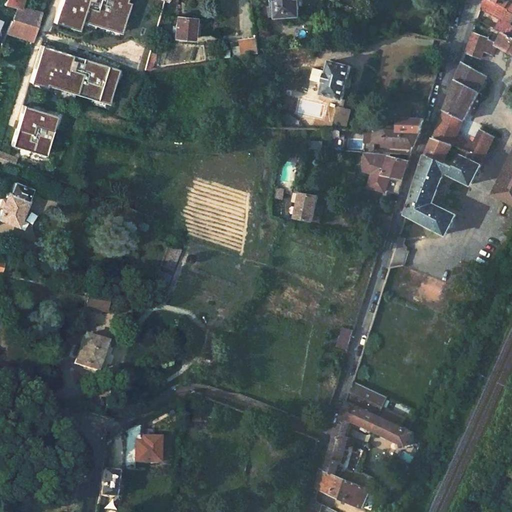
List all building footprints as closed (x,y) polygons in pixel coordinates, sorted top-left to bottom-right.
[(10,21),(6,32),(32,40),(33,35),(40,12),(43,0),(39,0),(36,11),(18,7),(18,0),(3,0),(2,4),(15,9),(11,18),(12,18),(11,21),(10,21)] [(89,20),(79,17),(80,0),(88,0),(90,1),(90,0),(71,0),(67,11),(62,21),(53,42),(65,46),(70,31),(83,35),(89,20)] [(62,0),(60,9),(67,11),(71,0),(62,0)] [(135,10),(126,6),(128,0),(97,0),(95,6),(115,15),(112,21),(128,28),(135,10)] [(271,0),(272,6),(269,6),(269,16),(275,15),(275,17),(299,15),(298,4),(298,0),(271,0)] [(511,12),(488,0),(483,10),(511,24),(511,20),(511,12)] [(511,12),(511,4),(507,2),(504,0),(488,0),(511,12)] [(42,12),(40,12),(33,35),(53,42),(62,21),(41,14),(42,12)] [(193,18),(174,17),(172,38),(191,39),(193,18)] [(511,25),(500,20),(496,28),(511,36),(511,25)] [(126,33),(122,31),(120,34),(101,26),(96,40),(108,45),(120,49),(126,33)] [(465,52),(479,57),(482,50),(492,54),(496,44),(511,51),(511,37),(503,32),(498,41),(472,31),(465,52)] [(276,34),(262,35),(265,50),(278,49),(276,34)] [(241,47),(242,54),(259,51),(256,37),(240,40),(241,47)] [(106,100),(115,65),(38,45),(29,80),(106,100)] [(153,56),(147,55),(143,70),(149,69),(153,56)] [(350,66),(328,60),(325,72),(310,69),(308,77),(323,80),(320,92),(338,97),(341,98),(344,85),(348,86),(350,80),(346,79),(350,66)] [(405,215),(445,233),(454,214),(431,202),(443,170),(470,182),(492,135),(480,130),(474,143),(454,135),(460,119),(462,119),(488,76),(461,62),(444,109),(431,139),(450,144),(457,145),(456,148),(461,150),(456,163),(425,156),(409,201),(405,215)] [(341,98),(338,97),(335,105),(341,106),(343,99),(341,98)] [(10,142),(42,151),(53,113),(21,104),(10,142)] [(341,106),(335,105),(331,120),(344,124),(348,108),(341,106)] [(412,114),(412,106),(398,105),(398,114),(412,114)] [(257,112),(257,123),(265,123),(265,112),(257,112)] [(412,147),(418,130),(422,118),(398,117),(397,125),(373,125),(373,129),(372,142),(404,144),(404,146),(412,147)] [(343,133),(328,133),(327,150),(342,150),(343,133)] [(444,160),(450,144),(431,139),(425,156),(444,160)] [(0,158),(14,164),(16,158),(0,152),(0,158)] [(383,189),(388,175),(401,178),(407,160),(389,155),(386,162),(373,158),(374,156),(364,153),(364,155),(360,166),(369,169),(364,184),(383,189)] [(511,155),(493,193),(511,202),(511,155)] [(337,162),(332,182),(344,186),(349,165),(337,162)] [(0,220),(16,227),(26,201),(25,200),(29,190),(13,184),(9,194),(6,193),(3,201),(0,199),(0,220)] [(312,220),(318,195),(300,191),(299,195),(296,194),(294,202),(298,202),(294,216),(312,220)] [(139,212),(114,202),(109,217),(134,226),(139,212)] [(511,229),(511,212),(510,211),(502,228),(511,232),(511,229)] [(150,219),(147,218),(144,225),(141,225),(140,228),(143,229),(146,228),(150,219)] [(395,246),(402,249),(406,241),(397,238),(395,246)] [(87,291),(84,309),(103,311),(107,294),(87,291)] [(126,304),(128,307),(132,308),(135,305),(136,300),(127,298),(126,304)] [(346,349),(352,330),(344,327),(337,346),(346,349)] [(81,336),(72,365),(94,371),(103,342),(81,336)] [(346,436),(350,420),(406,445),(412,432),(408,430),(378,415),(386,396),(352,381),(346,400),(331,436),(333,437),(323,470),(334,475),(336,469),(338,463),(340,464),(348,437),(346,436)] [(200,419),(197,412),(190,415),(192,422),(200,419)] [(158,462),(158,435),(132,435),(132,462),(158,462)] [(399,466),(405,469),(408,463),(408,461),(402,458),(401,460),(398,464),(399,466)] [(362,508),(370,490),(365,488),(346,480),(342,479),(334,475),(323,470),(320,469),(316,488),(362,508)] [(345,473),(336,469),(334,475),(342,479),(345,473)] [(98,504),(102,505),(103,498),(111,499),(115,473),(102,472),(98,504)] [(365,488),(368,480),(349,473),(346,480),(365,488)] [(390,491),(387,497),(396,500),(398,495),(390,491)]
